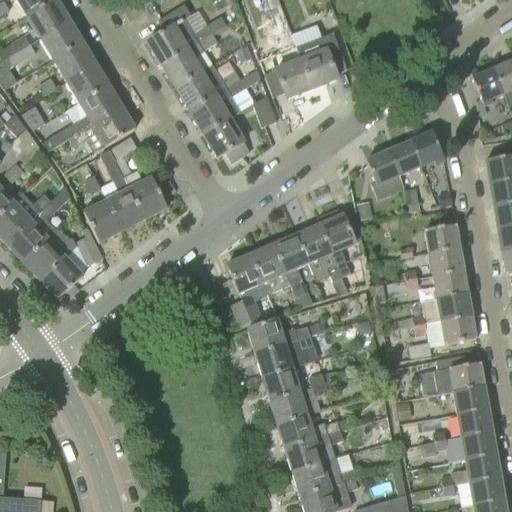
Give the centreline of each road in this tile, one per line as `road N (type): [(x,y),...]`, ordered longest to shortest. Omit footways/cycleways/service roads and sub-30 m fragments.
road 1 (residential): [(511,434),(441,54)]
road 2 (residential): [(275,511),(191,244)]
road 3 (residential): [(223,219),(441,54)]
road 4 (residential): [(89,0),(223,219)]
road 5 (residential): [(44,356),(191,244)]
road 6 (unclassified): [(111,511),(80,420),(44,356)]
